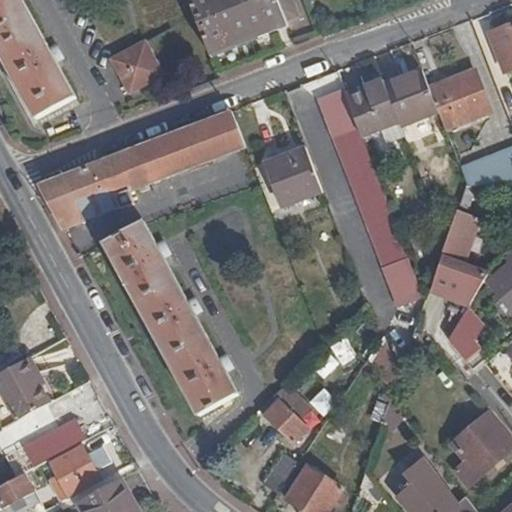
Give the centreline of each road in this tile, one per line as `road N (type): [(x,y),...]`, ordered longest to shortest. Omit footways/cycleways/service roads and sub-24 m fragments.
road 1 (residential): [(8,176),(481,0)]
road 2 (residential): [(8,176),(159,456),(212,511)]
